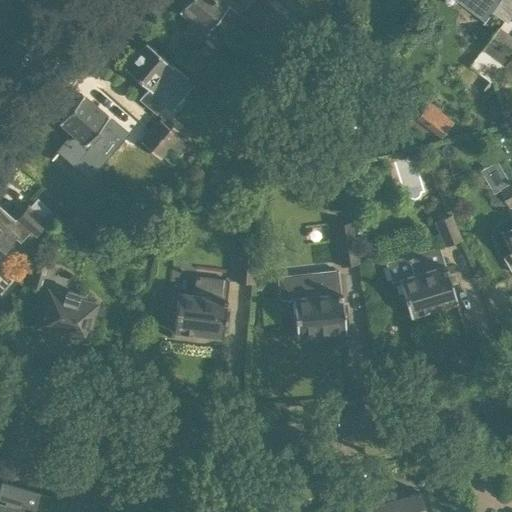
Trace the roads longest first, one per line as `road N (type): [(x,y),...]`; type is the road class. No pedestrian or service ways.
road 1 (residential): [(222,440),(350,436),(434,420),(511,390)]
road 2 (residential): [(222,440),(78,421),(0,394)]
road 3 (residential): [(0,100),(87,0)]
